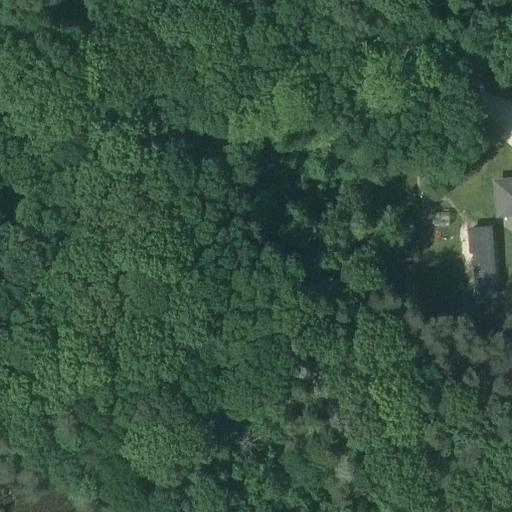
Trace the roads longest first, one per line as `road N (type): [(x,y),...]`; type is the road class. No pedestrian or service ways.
road 1 (track): [(511,61),(0,30)]
road 2 (track): [(0,110),(137,455),(139,511)]
